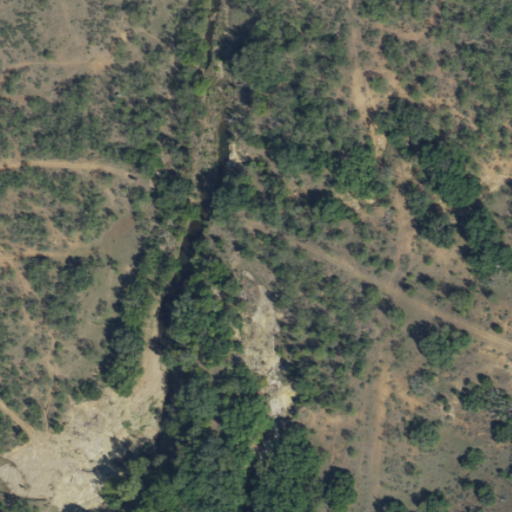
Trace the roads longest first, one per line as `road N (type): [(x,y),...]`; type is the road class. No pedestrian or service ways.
road 1 (residential): [(511,337),(272,238),(90,230),(0,207)]
road 2 (residential): [(511,369),(458,315),(265,196),(90,230)]
